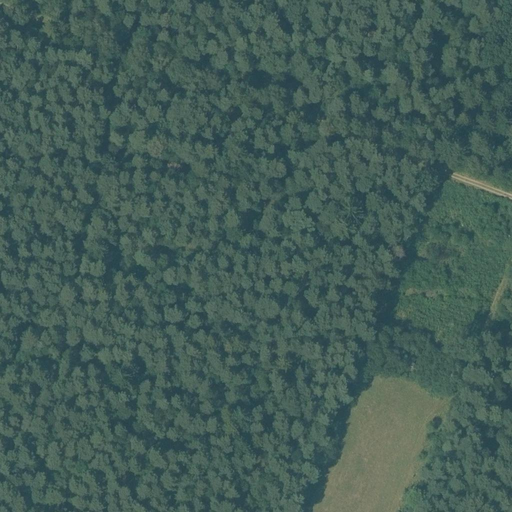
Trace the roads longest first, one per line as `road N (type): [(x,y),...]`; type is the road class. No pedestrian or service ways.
road 1 (track): [(511,199),(0,4)]
road 2 (track): [(511,250),(466,361)]
